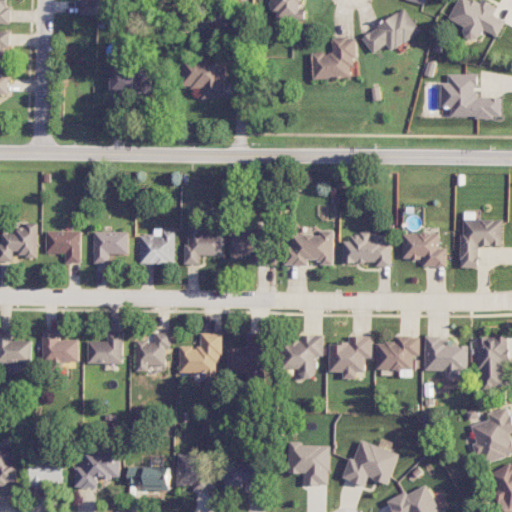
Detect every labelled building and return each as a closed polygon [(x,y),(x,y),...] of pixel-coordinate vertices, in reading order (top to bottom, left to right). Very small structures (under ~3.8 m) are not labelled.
[(0,0),(0,23),(9,23),(9,0),(0,0)] [(228,35),(229,0),(214,0),(214,11),(203,11),(203,34),(228,35)] [(274,0),(274,20),(305,20),(305,9),(300,9),(300,0),(274,0)] [(458,0),(449,18),(466,28),(462,35),(475,42),(483,28),(498,37),(506,21),(494,14),(496,10),(479,0),(458,0)] [(392,52),(422,31),(405,7),(362,37),(374,53),(387,44),(392,52)] [(10,31),(0,30),(0,69),(8,70),(10,31)] [(313,53),(314,79),(356,77),(354,37),(332,38),(333,52),(313,53)] [(202,98),(226,99),(227,55),(183,54),(182,87),(202,87),(202,98)] [(112,91),(153,92),(153,71),(112,70),(112,91)] [(502,97),(477,97),(478,74),(448,74),(448,82),(442,82),(441,106),(451,106),(451,116),(502,117),(502,97)] [(0,93),(9,94),(9,75),(0,75),(0,93)] [(502,246),(503,220),(463,219),(462,267),(479,267),(480,246),(502,246)] [(37,255),(38,222),(26,222),(26,228),(16,228),(16,233),(3,233),(3,243),(0,243),(0,261),(14,261),(14,255),(37,255)] [(233,228),(232,256),(256,257),(256,264),(273,264),(274,229),(233,228)] [(176,229),(154,229),(154,235),(140,235),(140,263),(175,264),(176,229)] [(225,256),(226,230),(190,229),(189,244),(185,243),(185,264),(200,264),(201,255),(225,256)] [(46,253),(65,253),(65,262),(81,263),(81,231),(46,230),(46,253)] [(129,253),(129,231),(94,231),(94,263),(109,263),(109,254),(129,253)] [(334,264),(334,231),(320,231),(320,235),(288,235),(288,265),(309,265),(309,259),(321,259),(321,264),(334,264)] [(447,266),(447,247),(439,247),(439,233),(404,232),(403,258),(424,259),(424,266),(447,266)] [(343,262),(375,263),(375,266),(392,266),(392,240),(370,240),(370,234),(351,233),(351,241),(344,241),(343,262)] [(0,330),(0,362),(32,364),(33,340),(13,340),(13,331),(0,330)] [(79,339),(60,340),(60,330),(43,331),(43,361),(79,361),(79,339)] [(123,363),(123,331),(107,331),(107,341),(88,340),(87,363),(123,363)] [(166,366),(166,348),(171,348),(171,332),(155,332),(154,341),(136,341),(136,371),(149,371),(149,365),(166,366)] [(220,373),(220,354),(223,354),(224,333),(201,332),(201,347),(180,346),(180,372),(220,373)] [(229,348),(229,372),(251,372),(251,380),(271,380),(271,332),(247,332),(247,348),(229,348)] [(325,337),(287,335),(286,369),(302,369),(301,378),(317,378),(318,356),(325,356),(325,337)] [(330,371),(344,372),(344,378),(358,378),(358,372),(366,372),(366,358),(373,358),(373,336),(350,335),(350,341),(339,341),(339,344),(331,344),(330,371)] [(378,369),(401,370),(401,377),(414,377),(414,355),(421,355),(421,336),(397,335),(397,342),(378,342),(378,369)] [(426,370),(447,370),(447,377),(469,378),(469,345),(447,345),(447,336),(426,336),(426,370)] [(479,337),(480,387),(504,386),(504,360),(510,360),(509,336),(479,337)] [(472,424),(477,443),(474,444),(479,464),(511,455),(511,437),(510,432),(511,431),(511,417),(509,407),(488,412),(490,420),(472,424)] [(344,479),(367,486),(369,478),(391,485),(400,452),(361,440),(356,458),(351,457),(344,479)] [(331,444),(290,443),(290,473),(306,473),(306,485),(331,485),(331,444)] [(0,484),(18,484),(18,462),(10,462),(10,448),(0,447),(0,484)] [(76,487),(98,487),(98,478),(121,478),(121,450),(82,450),(82,466),(76,466),(76,487)] [(226,485),(263,492),(268,464),(232,457),(226,485)] [(31,458),(31,484),(64,485),(65,459),(31,458)] [(511,462),(488,474),(505,511),(511,507),(511,462)] [(171,490),(171,467),(129,466),(129,483),(145,484),(145,489),(171,490)] [(389,502),(394,511),(441,511),(427,483),(389,502)]
